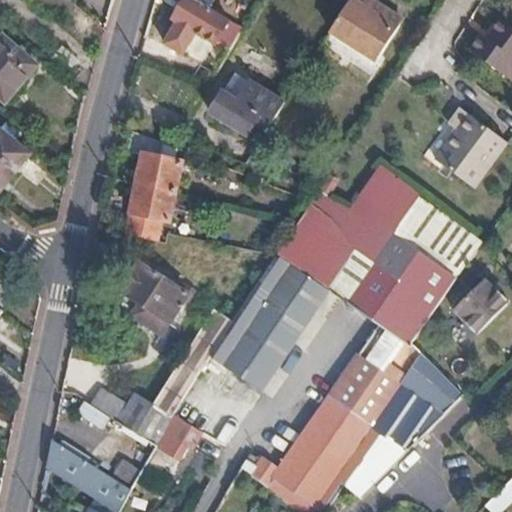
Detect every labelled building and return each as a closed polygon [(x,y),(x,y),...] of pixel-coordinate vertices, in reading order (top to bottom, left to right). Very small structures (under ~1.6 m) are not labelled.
[(209,7),(196,0),(180,0),(169,19),(174,22),(162,42),(184,55),(196,35),(215,47),(231,21),(209,7)] [(386,12),(367,0),(350,0),(330,33),(376,63),(399,29),(382,18),(386,12)] [(403,23),(386,12),(382,18),(399,29),(403,23)] [(475,53),(511,80),(511,23),(507,20),(491,40),(488,37),(475,53)] [(257,46),(273,53),(280,39),(263,32),(257,46)] [(35,67),(2,38),(0,40),(0,100),(3,103),(35,67)] [(59,68),(70,79),(82,64),(71,54),(59,68)] [(211,116),(258,146),(279,113),(233,82),(211,116)] [(474,190),(509,144),(471,116),(436,162),(474,190)] [(0,187),(26,154),(0,132),(0,187)] [(145,155),(127,234),(159,241),(164,219),(171,221),(184,163),(161,158),(163,144),(134,133),(131,151),(145,155)] [(345,268),(330,291),(349,304),(393,238),(443,270),(471,230),(379,166),(376,171),(348,214),(317,192),(311,201),(313,202),(304,216),(323,229),(338,252),(345,268)] [(304,216),(276,258),(329,293),(330,291),(345,268),(338,252),(323,229),(304,216)] [(393,238),(349,304),(381,325),(279,472),(264,459),(259,468),(255,465),(258,460),(249,455),(242,466),(254,475),(279,496),(289,504),(298,511),(324,511),(344,485),(356,467),(372,444),(382,430),(410,450),(445,416),(400,386),(416,364),(422,356),(397,339),(443,270),(393,238)] [(234,324),(229,331),(215,351),(182,402),(172,419),(168,426),(156,448),(176,461),(186,447),(190,449),(228,392),(249,404),(257,391),(262,395),(299,338),(329,293),(276,258),(256,289),(240,314),(234,324)] [(189,305),(197,293),(184,284),(180,290),(141,265),(116,301),(119,309),(168,341),(176,330),(169,325),(185,302),(189,305)] [(213,297),(240,314),(256,289),(229,272),(213,297)] [(455,311),(479,335),(511,303),(487,279),(455,311)] [(2,283),(0,285),(0,309),(1,310),(8,316),(22,300),(2,283)] [(215,312),(210,319),(229,331),(234,324),(227,319),(227,318),(221,314),(220,315),(215,312)] [(215,351),(197,340),(153,405),(136,394),(127,407),(117,422),(116,423),(156,448),(168,426),(172,419),(182,402),(215,351)] [(423,354),(422,356),(416,364),(448,397),(456,389),(423,354)] [(117,422),(127,407),(102,391),(92,406),(117,422)] [(398,461),(410,450),(382,430),(372,444),(398,461)] [(112,511),(120,511),(132,491),(53,440),(46,470),(95,501),(112,511)] [(360,498),(377,482),(356,467),(344,485),(360,498)] [(495,511),(511,495),(511,478),(504,486),(485,505),(492,511),(495,511)] [(112,511),(95,501),(89,511),(112,511)]
